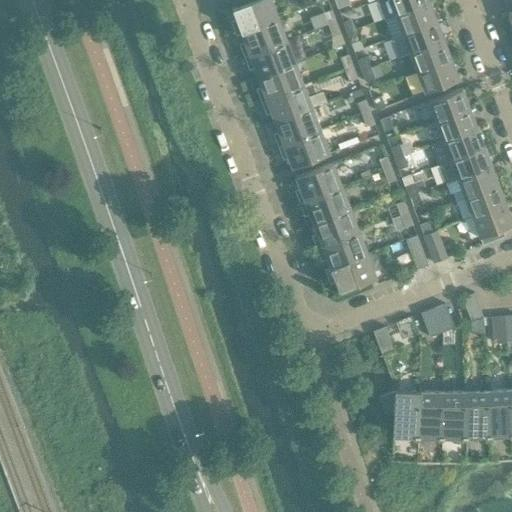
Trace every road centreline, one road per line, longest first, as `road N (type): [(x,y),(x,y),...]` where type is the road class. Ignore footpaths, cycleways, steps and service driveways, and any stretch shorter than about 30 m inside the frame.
road 1 (secondary): [(182,436),(20,0)]
road 2 (residential): [(310,335),(191,0)]
road 3 (residential): [(310,335),(511,258)]
road 4 (residential): [(511,128),(464,0)]
